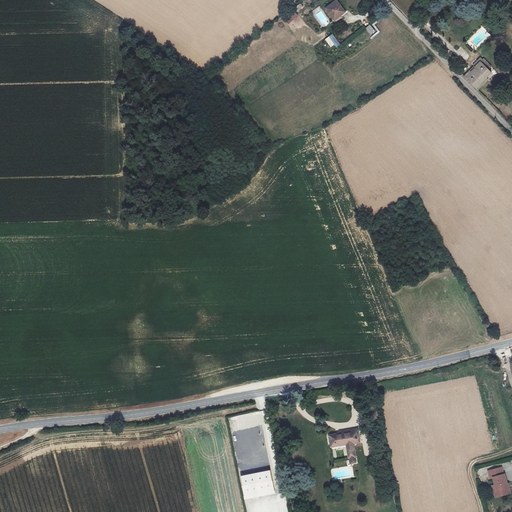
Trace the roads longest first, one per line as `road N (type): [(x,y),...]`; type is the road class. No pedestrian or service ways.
road 1 (secondary): [(0,429),(215,403),(511,343)]
road 2 (unclassified): [(511,129),(385,0)]
